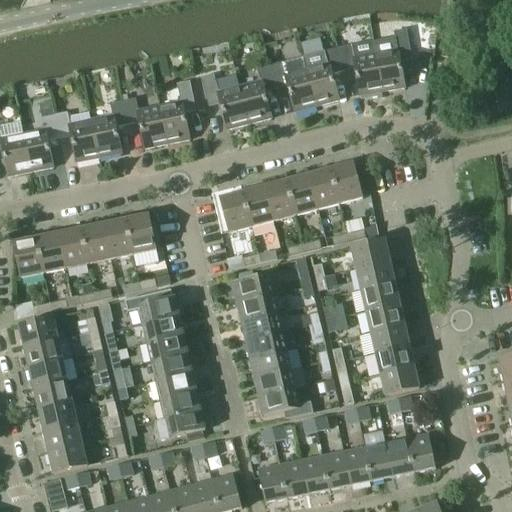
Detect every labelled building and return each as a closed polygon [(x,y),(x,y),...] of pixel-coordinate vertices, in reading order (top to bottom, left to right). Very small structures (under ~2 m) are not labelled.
[(397,52),(376,56),(382,94),(404,90),(400,63),(412,61),(407,32),(394,34),(397,52)] [(373,44),(338,50),(343,74),(355,71),(360,99),(382,94),(376,56),(373,44)] [(304,59),(317,109),(339,103),(332,76),(343,74),(338,50),(304,59)] [(295,115),(317,109),(304,59),(270,68),(276,91),(287,88),(295,115)] [(276,91),(270,68),(257,71),(260,83),(239,89),(250,127),(271,121),(264,94),(276,91)] [(227,133),(250,127),(239,89),(218,95),(214,77),(201,80),(209,109),(220,106),(227,133)] [(159,109),(167,147),(190,143),(184,115),(196,113),(190,84),(177,86),(181,104),(159,109)] [(136,101),(123,104),(128,127),(139,125),(145,152),(167,147),(159,109),(138,113),(136,101)] [(128,127),(123,104),(110,106),(113,118),(91,123),(99,161),(121,157),(116,129),(128,127)] [(55,117),(59,141),(71,139),(77,166),(99,161),(91,123),(70,127),(68,115),(55,117)] [(48,144),(59,141),(55,117),(42,120),(45,132),(23,137),(31,175),(53,171),(48,144)] [(9,180),(31,175),(23,137),(2,141),(0,131),(0,153),(3,152),(9,180)] [(354,166),(331,172),(340,207),(363,201),(354,166)] [(309,178),(318,213),(340,207),(331,172),(309,178)] [(318,213),(309,178),(287,184),(296,219),(318,213)] [(296,219),(287,184),(265,190),(274,225),(296,219)] [(252,230),(274,225),(265,190),(243,196),(252,230)] [(252,230),(243,196),(220,202),(229,236),(252,230)] [(126,223),(133,258),(157,253),(149,218),(126,223)] [(133,258),(126,223),(104,227),(111,263),(133,258)] [(111,263),(104,227),(81,232),(89,267),(111,263)] [(89,267),(81,232),(59,237),(66,272),(89,267)] [(348,236),(350,245),(366,241),(364,233),(348,236)] [(334,249),(350,245),(348,236),(332,240),(334,249)] [(36,241),(44,277),(66,272),(59,237),(36,241)] [(21,281),(44,277),(36,241),(14,246),(21,281)] [(303,247),(305,255),(321,251),(319,243),(303,247)] [(351,251),(356,272),(390,265),(385,243),(351,251)] [(289,259),(305,255),(303,247),(287,250),(289,259)] [(275,253),(259,257),(261,266),(277,262),(275,253)] [(261,266),(259,257),(243,261),(245,269),(261,266)] [(361,293),(395,286),(390,265),(356,272),(361,293)] [(316,281),(324,279),(322,267),(313,269),(316,281)] [(252,273),(238,276),(240,285),(254,282),(252,273)] [(237,306),(273,298),(269,278),(254,282),(240,285),(233,286),(237,306)] [(304,291),(312,289),(310,279),(301,281),(304,291)] [(327,292),(324,279),(316,281),(319,294),(327,292)] [(139,285),(141,294),(157,290),(155,282),(139,285)] [(124,298),(141,294),(139,285),(122,289),(124,298)] [(400,307),(395,286),(361,293),(366,314),(400,307)] [(314,299),(312,289),(304,291),(306,301),(314,299)] [(110,292),(95,296),(97,304),(112,301),(110,292)] [(143,328),(179,319),(174,300),(172,300),(171,293),(155,296),(157,304),(138,308),(143,328)] [(97,304),(95,296),(78,300),(80,308),(97,304)] [(273,298),(237,306),(242,325),(278,317),(273,298)] [(66,302),(50,306),(52,315),(68,311),(66,302)] [(52,315),(50,306),(34,310),(36,318),(52,315)] [(404,327),(400,307),(366,314),(370,336),(404,327)] [(326,324),(334,322),(331,309),(323,311),(326,324)] [(312,329),(320,327),(318,316),(310,318),(312,329)] [(278,317),(242,325),(246,343),(282,335),(278,317)] [(312,327),(310,318),(309,317),(301,319),(303,329),(312,327)] [(183,338),(179,319),(143,328),(147,347),(183,338)] [(24,350),(58,342),(53,321),(19,329),(24,350)] [(89,335),(98,333),(95,321),(86,323),(89,335)] [(337,334),(334,322),(326,324),(328,336),(337,334)] [(110,325),(102,327),(105,337),(113,335),(110,325)] [(322,336),(320,327),(312,329),(314,338),(322,336)] [(409,349),(404,327),(370,336),(375,356),(409,349)] [(94,356),(103,354),(98,333),(89,335),(94,356)] [(282,335),(246,343),(250,363),(286,354),(282,335)] [(187,357),(183,338),(147,347),(151,366),(187,357)] [(29,371),(63,363),(58,342),(24,350),(29,371)] [(109,356),(117,354),(115,344),(107,346),(109,356)] [(414,370),(409,349),(375,356),(380,378),(414,370)] [(335,366),(344,364),(341,351),(332,353),(335,366)] [(107,375),(103,354),(94,356),(99,377),(107,375)] [(113,374),(122,373),(117,354),(109,356),(113,374)] [(286,354),(250,363),(255,381),(291,373),(286,354)] [(321,366),(329,364),(327,354),(318,356),(321,366)] [(192,376),(187,357),(151,366),(156,384),(192,376)] [(504,385),(511,383),(511,359),(499,362),(504,385)] [(67,384),(63,363),(29,371),(34,392),(67,384)] [(331,374),(329,364),(321,366),(323,376),(331,374)] [(340,387),(349,385),(344,364),(335,366),(340,387)] [(419,391),(414,370),(380,378),(385,399),(419,391)] [(126,391),(122,373),(113,374),(118,393),(126,391)] [(291,373),(255,381),(259,400),(295,392),(291,373)] [(110,387),(107,375),(99,377),(102,389),(110,387)] [(196,395),(192,376),(156,384),(160,403),(196,395)] [(335,393),(333,383),(325,385),(327,395),(335,393)] [(72,405),(67,384),(34,392),(38,413),(72,405)] [(351,394),(349,385),(340,387),(345,409),(354,407),(351,394)] [(128,401),(126,391),(118,393),(120,403),(128,401)] [(299,408),(295,392),(259,400),(263,420),(283,415),(285,423),(313,416),(310,405),(299,408)] [(201,414),(196,395),(160,403),(164,422),(201,414)] [(398,402),(401,415),(413,412),(410,400),(398,402)] [(390,418),(401,415),(398,402),(387,405),(390,418)] [(72,405),(38,413),(43,434),(77,426),(72,405)] [(109,419),(117,417),(114,405),(106,407),(109,419)] [(356,412),(359,425),(371,422),(368,410),(356,412)] [(348,427),(359,425),(356,412),(345,415),(348,427)] [(205,433),(201,414),(164,422),(169,441),(186,438),(188,446),(204,442),(202,434),(205,433)] [(120,429),(117,417),(109,419),(112,431),(120,429)] [(127,431),(135,429),(133,419),(124,421),(127,431)] [(314,422),(317,434),(329,432),(326,419),(314,422)] [(306,437),(317,434),(314,422),(303,425),(306,437)] [(77,426),(43,434),(48,455),(82,447),(77,426)] [(138,439),(135,429),(127,431),(129,441),(138,439)] [(284,429),(272,432),(275,444),(287,441),(284,429)] [(275,444),(272,432),(261,434),(264,447),(275,444)] [(407,442),(414,476),(435,472),(428,437),(407,442)] [(414,476),(407,442),(386,446),(393,480),(414,476)] [(214,445),(202,448),(206,461),(217,458),(214,445)] [(393,480),(386,446),(364,451),(371,485),(393,480)] [(87,469),(82,447),(48,455),(53,477),(87,469)] [(127,460),(124,447),(116,449),(119,462),(127,460)] [(206,461),(202,448),(191,451),(194,463),(206,461)] [(371,485),(364,451),(343,455),(350,489),(371,485)] [(172,455),(160,458),(164,470),(175,468),(172,455)] [(350,489),(343,455),(322,459),(329,494),(350,489)] [(164,470),(160,458),(149,461),(152,473),(164,470)] [(329,494),(322,459),(301,464),(308,498),(329,494)] [(280,468),(287,502),(308,498),(301,464),(280,468)] [(130,465),(118,468),(121,480),(133,478),(130,465)] [(121,480),(118,468),(107,471),(110,483),(121,480)] [(287,502),(280,468),(258,473),(265,507),(287,502)] [(88,475),(76,478),(79,490),(91,487),(88,475)] [(79,490),(76,478),(65,480),(68,493),(79,490)] [(211,483),(218,511),(239,511),(242,511),(233,478),(211,483)] [(218,511),(211,483),(190,489),(196,511),(218,511)] [(196,511),(190,489),(170,494),(174,511),(196,511)] [(174,511),(170,494),(149,500),(151,511),(174,511)] [(151,511),(149,500),(128,505),(129,511),(151,511)]
